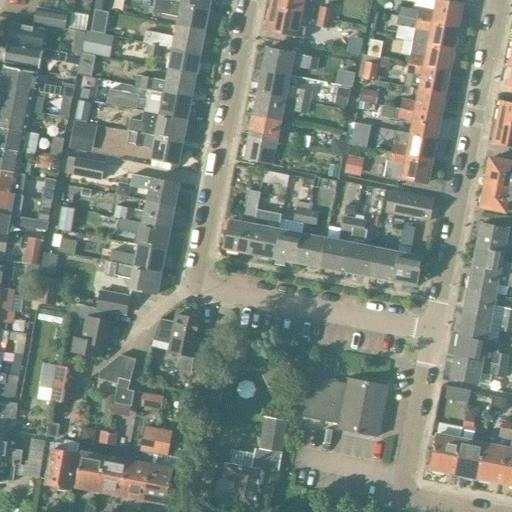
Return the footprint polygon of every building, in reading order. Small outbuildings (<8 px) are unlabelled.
[(209,10),(156,0),(154,12),(180,18),(178,27),(204,32),(209,10)] [(155,0),(156,0),(209,10),(210,0),(155,0)] [(272,0),(271,8),(303,14),(305,2),(311,3),(311,0),(272,0)] [(400,8),(398,16),(457,27),(462,5),(437,0),(434,14),(400,8)] [(38,8),(35,24),(65,29),(68,13),(38,8)] [(303,14),(271,8),(267,31),(304,39),(306,27),(300,26),(303,14)] [(318,17),(331,19),(333,10),(320,8),(318,17)] [(95,10),(93,21),(107,24),(109,13),(95,10)] [(415,29),(412,42),(453,50),(457,27),(398,16),(397,25),(415,29)] [(329,28),(331,19),(318,17),(316,26),(329,28)] [(12,25),(8,44),(42,49),(46,31),(12,25)] [(162,46),(174,49),(200,54),(204,32),(178,27),(176,37),(146,31),(144,43),(149,44),(162,46)] [(85,33),(75,31),(71,54),(81,56),(85,33)] [(86,32),(82,53),(101,56),(105,36),(86,32)] [(367,56),(380,58),(383,43),(370,40),(367,56)] [(408,64),(449,72),(453,50),(412,42),(410,55),(408,64)] [(8,44),(5,64),(38,70),(40,64),(41,58),(62,62),(63,53),(47,50),(42,49),(8,44)] [(162,46),(149,44),(147,54),(160,57),(162,46)] [(267,48),(263,71),(289,76),(291,66),(316,71),(319,58),(267,48)] [(200,54),(174,49),(170,71),(196,76),(200,54)] [(67,53),(65,63),(79,65),(81,56),(71,54),(67,53)] [(82,54),(78,75),(92,78),(96,57),(82,54)] [(378,66),(365,63),(362,79),(374,81),(378,66)] [(408,64),(406,72),(411,73),(408,88),(420,90),(444,95),(449,72),(408,64)] [(1,86),(45,94),(61,97),(70,99),(72,100),(74,86),(62,84),(61,88),(36,83),(38,74),(4,67),(1,86)] [(196,76),(170,71),(168,82),(137,76),(135,87),(148,90),(191,98),(196,76)] [(287,87),(289,76),(263,71),(259,93),(285,98),(296,100),(310,103),(312,92),(287,87)] [(41,115),(45,94),(1,86),(0,89),(0,107),(34,114),(41,115)] [(362,87),(359,100),(372,103),(375,104),(378,90),(362,87)] [(339,88),(336,105),(346,107),(349,90),(339,88)] [(137,109),(140,96),(110,90),(107,103),(137,109)] [(191,98),(148,90),(144,112),(187,120),(191,98)] [(444,95),(420,90),(417,102),(401,99),(399,108),(440,116),(444,95)] [(254,116),(280,121),(285,98),(259,93),(254,116)] [(61,97),(58,114),(67,115),(70,99),(61,97)] [(308,115),(310,103),(296,100),(294,112),(308,115)] [(87,121),(90,103),(79,101),(76,119),(87,121)] [(359,102),(358,109),(368,111),(369,104),(359,102)] [(511,104),(502,102),(498,123),(511,125),(511,104)] [(383,106),(381,117),(399,120),(400,117),(398,117),(399,109),(383,106)] [(0,107),(0,128),(26,134),(27,132),(29,120),(34,121),(35,114),(34,114),(31,113),(0,107)] [(440,116),(399,108),(399,109),(398,117),(400,117),(414,120),(411,134),(435,139),(440,116)] [(128,132),(130,132),(183,142),(187,120),(144,112),(142,122),(130,119),(128,132)] [(276,143),(287,145),(301,148),(303,136),(289,133),(289,137),(278,134),(280,121),(254,116),(250,138),(276,143)] [(511,125),(498,123),(494,143),(511,146),(511,125)] [(370,127),(355,124),(351,145),(366,148),(370,127)] [(74,126),(70,147),(80,149),(85,128),(74,126)] [(0,149),(26,154),(35,156),(39,134),(27,132),(26,134),(0,128),(0,149)] [(395,131),(393,144),(391,153),(431,161),(435,139),(411,134),(395,131)] [(178,166),(183,142),(130,132),(128,143),(155,148),(152,160),(178,166)] [(271,166),(276,143),(250,138),(245,161),(271,166)] [(52,142),(50,154),(59,156),(62,143),(52,142)] [(299,159),(301,148),(287,145),(285,156),(299,159)] [(0,170),(25,176),(29,176),(31,165),(21,163),(22,158),(25,158),(26,154),(0,149),(0,170)] [(38,153),(36,167),(50,169),(52,155),(38,153)] [(431,161),(391,153),(389,161),(387,160),(384,178),(404,182),(404,179),(427,184),(431,161)] [(344,173),(360,176),(363,159),(347,156),(344,173)] [(102,182),(105,164),(76,158),(76,159),(69,157),(65,173),(73,175),(72,176),(102,182)] [(486,184),(511,188),(511,163),(491,159),(486,184)] [(256,175),(258,169),(248,167),(247,173),(256,175)] [(21,196),(25,176),(0,170),(0,192),(14,195),(21,196)] [(148,202),(174,207),(179,184),(133,175),(131,187),(150,191),(148,202)] [(43,200),(52,202),(57,180),(47,178),(43,200)] [(511,188),(486,184),(481,207),(506,212),(511,213),(511,188)] [(90,198),(91,191),(83,189),(81,196),(90,198)] [(257,214),(259,201),(261,194),(248,191),(242,224),(230,221),(225,249),(249,254),(255,226),(257,214)] [(394,214),(398,192),(390,191),(386,212),(394,214)] [(0,192),(0,215),(19,219),(20,213),(23,197),(21,196),(14,195),(0,192)] [(433,199),(398,192),(394,214),(429,221),(433,199)] [(48,223),(52,202),(43,200),(42,200),(38,221),(48,223)] [(121,207),(119,219),(170,229),(174,207),(148,202),(146,212),(121,207)] [(345,214),(354,216),(356,207),(347,205),(345,214)] [(58,229),(71,232),(75,210),(62,208),(58,229)] [(305,223),(308,210),(296,208),(294,221),(305,223)] [(318,212),(308,210),(305,223),(316,225),(318,212)] [(49,225),(19,219),(0,215),(0,232),(7,234),(9,225),(47,233),(49,225)] [(344,217),(342,229),(353,231),(356,219),(344,217)] [(103,218),(102,226),(116,229),(118,221),(103,218)] [(170,229),(119,219),(117,229),(142,234),(140,247),(165,252),(170,229)] [(364,233),(367,221),(356,219),(353,231),(364,233)] [(478,246),(504,251),(508,229),(482,224),(478,246)] [(273,258),(278,230),(255,226),(249,254),(273,258)] [(298,263),(303,235),(278,230),(273,258),(298,263)] [(374,248),(364,246),(367,233),(364,233),(353,231),(351,244),(345,272),(369,276),(374,248)] [(23,238),(8,235),(0,233),(0,250),(5,251),(6,246),(21,249),(21,248),(25,249),(22,262),(27,263),(39,265),(44,241),(23,237),(23,238)] [(65,233),(63,245),(86,250),(89,237),(65,233)] [(320,267),(326,239),(303,235),(298,263),(320,267)] [(345,272),(351,244),(326,239),(320,267),(345,272)] [(398,253),(393,281),(417,286),(422,257),(410,255),(411,247),(400,245),(398,253)] [(511,263),(502,261),(504,251),(478,246),(473,268),(511,275),(511,263)] [(165,252),(140,247),(138,256),(107,250),(105,262),(161,273),(165,252)] [(393,281),(398,253),(374,248),(369,276),(393,281)] [(59,256),(44,253),(40,273),(55,276),(59,256)] [(161,273),(105,262),(103,273),(133,279),(131,291),(157,296),(161,273)] [(27,263),(26,274),(39,276),(40,265),(39,265),(27,263)] [(0,267),(0,289),(1,290),(7,290),(9,278),(12,279),(13,269),(0,267)] [(511,287),(511,275),(473,268),(469,290),(495,296),(497,285),(511,287)] [(56,306),(60,280),(41,277),(36,303),(56,306)] [(7,290),(1,290),(0,289),(0,310),(13,312),(16,292),(7,290)] [(511,309),(493,306),(495,296),(469,290),(465,312),(511,322),(511,309)] [(101,292),(97,310),(127,315),(130,298),(101,292)] [(97,310),(70,304),(68,316),(87,320),(83,341),(75,340),(73,352),(99,358),(101,347),(109,348),(114,323),(91,319),(93,310),(97,310)] [(0,310),(0,323),(14,326),(16,313),(13,312),(0,310)] [(511,333),(511,322),(465,312),(460,334),(487,340),(489,329),(511,333)] [(202,321),(177,315),(175,322),(160,319),(152,339),(170,343),(168,352),(183,355),(183,357),(179,359),(178,367),(179,370),(191,373),(192,369),(203,371),(209,348),(197,345),(202,321)] [(0,343),(7,345),(7,341),(25,343),(26,336),(0,332),(0,343)] [(500,342),(487,340),(460,334),(456,356),(507,366),(509,356),(497,354),(500,342)] [(246,337),(246,346),(253,347),(254,338),(246,337)] [(18,377),(19,377),(23,355),(14,354),(10,375),(18,377)] [(100,371),(98,379),(118,384),(119,378),(131,381),(136,360),(120,355),(100,371)] [(507,366),(456,356),(452,379),(478,384),(480,373),(505,378),(507,366)] [(295,379),(285,362),(261,375),(270,392),(295,379)] [(47,365),(42,399),(50,401),(56,366),(47,365)] [(50,401),(74,405),(80,370),(56,366),(50,401)] [(304,377),(297,417),(340,425),(339,431),(378,438),(387,386),(348,379),(347,384),(304,377)] [(118,384),(114,403),(131,407),(134,392),(128,390),(131,381),(119,378),(118,384)] [(206,401),(218,403),(221,390),(209,388),(206,401)] [(468,403),(470,393),(460,391),(458,401),(468,403)] [(145,394),(143,406),(161,409),(163,397),(145,394)] [(505,412),(507,400),(495,398),(493,410),(505,412)] [(8,404),(0,402),(0,417),(7,418),(8,404)] [(467,415),(465,429),(472,430),(474,416),(467,415)] [(508,449),(510,437),(511,425),(511,422),(502,421),(497,447),(485,444),(478,479),(501,484),(508,449)] [(218,485),(216,496),(220,502),(232,504),(232,507),(260,511),(265,511),(272,474),(278,475),(281,455),(287,426),(264,422),(258,451),(256,451),(255,455),(231,451),(229,465),(227,465),(224,481),(218,485)] [(57,438),(60,425),(49,423),(46,436),(57,438)] [(141,464),(128,462),(121,497),(144,502),(158,428),(145,426),(140,451),(143,452),(141,464)] [(173,431),(158,428),(144,502),(167,506),(174,471),(160,468),(162,455),(168,457),(173,431)] [(462,440),(455,475),(478,479),(485,444),(475,442),(477,431),(472,430),(465,429),(462,440)] [(98,442),(108,444),(110,433),(100,431),(98,442)] [(110,433),(108,444),(115,445),(117,435),(110,433)] [(0,435),(0,458),(5,460),(5,463),(15,464),(20,465),(22,451),(7,450),(8,437),(0,435)] [(431,470),(455,475),(462,440),(438,435),(431,470)] [(28,462),(42,464),(45,443),(32,441),(28,462)] [(66,446),(54,443),(46,486),(58,488),(60,490),(66,491),(67,490),(71,490),(79,444),(66,442),(66,446)] [(511,485),(511,449),(508,449),(501,484),(511,485)] [(99,493),(106,458),(82,453),(75,489),(99,493)] [(13,482),(15,464),(5,463),(5,460),(0,458),(0,480),(3,481),(13,482)] [(121,497),(128,462),(106,458),(99,493),(121,497)]
